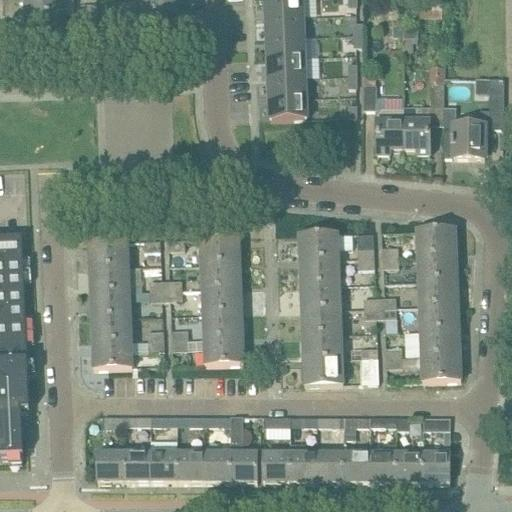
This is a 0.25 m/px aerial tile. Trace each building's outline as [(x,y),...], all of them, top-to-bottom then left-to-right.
[(64,0),(25,0),(26,20),(65,19),(64,0)] [(176,0),(137,0),(138,18),(177,17),(176,0)] [(303,21),(302,0),(266,2),(267,22),(303,21)] [(356,0),(348,0),(349,11),(357,11),(356,0)] [(441,2),(415,2),(415,24),(442,24),(441,2)] [(104,18),(120,17),(120,6),(104,7),(104,18)] [(80,18),(97,17),(96,7),(80,7),(80,18)] [(97,17),(80,18),(81,29),(97,28),(97,17)] [(120,17),(104,18),(104,28),(120,28),(120,17)] [(177,17),(138,18),(138,43),(177,42),(177,17)] [(65,45),(65,19),(26,20),(27,45),(65,45)] [(304,41),(303,21),(267,22),(267,43),(304,41)] [(354,27),(354,39),(362,39),(362,27),(354,27)] [(392,30),(393,42),(402,42),(402,30),(392,30)] [(405,33),(404,49),(414,49),(418,49),(419,33),(405,33)] [(362,39),(354,39),(354,51),(362,51),(362,39)] [(304,41),(267,43),(268,63),(305,62),(304,41)] [(305,82),(305,62),(268,63),(269,84),(305,82)] [(349,68),(349,80),(357,80),(357,68),(349,68)] [(357,80),(349,80),(348,92),(357,92),(357,80)] [(305,82),(269,84),(270,104),(306,103),(305,82)] [(443,87),(430,87),(429,111),(443,111),(443,87)] [(377,90),(364,90),(364,115),(376,115),(377,90)] [(491,99),(490,132),(504,132),(504,100),(491,99)] [(307,124),(306,103),(270,104),(271,125),(307,124)] [(110,120),(133,126),(138,111),(114,104),(110,120)] [(159,169),(173,168),(171,106),(145,107),(146,123),(152,123),(153,154),(143,154),(143,166),(159,166),(159,169)] [(348,109),(348,121),(356,122),(357,109),(348,109)] [(404,125),(404,155),(417,155),(417,161),(429,161),(429,117),(424,113),(416,113),(416,125),(404,125)] [(378,118),(377,155),(378,161),(390,161),(390,155),(404,155),(404,125),(404,114),(382,114),(378,118)] [(454,129),(454,150),(453,163),(485,163),(485,130),(454,129)] [(418,261),(457,259),(456,234),(417,235),(418,261)] [(300,265),(339,264),(338,238),(299,240),(300,265)] [(357,263),(373,262),(372,239),(360,239),(361,253),(357,253),(357,263)] [(0,463),(24,462),(22,417),(30,417),(23,241),(0,242),(0,463)] [(201,269),(240,267),(239,242),(201,243),(201,269)] [(167,255),(183,254),(183,244),(167,245),(167,255)] [(159,255),(159,245),(144,246),(144,256),(159,255)] [(90,273),(129,271),(128,246),(89,247),(90,273)] [(382,262),(397,261),(397,251),(381,252),(382,262)] [(458,284),(457,259),(418,261),(419,286),(458,284)] [(397,272),(397,261),(382,262),(382,272),(397,272)] [(373,273),(373,262),(357,263),(358,273),(373,273)] [(340,289),(339,264),(300,265),(301,290),(340,289)] [(201,269),(202,283),(202,294),(241,292),(240,267),(201,269)] [(130,296),(129,271),(90,273),(91,298),(130,296)] [(170,284),(168,285),(168,295),(180,294),(179,284),(175,284),(170,284)] [(459,310),(458,284),(419,286),(420,311),(459,310)] [(168,295),(168,285),(148,285),(148,295),(168,295)] [(341,314),(340,289),(301,290),(302,315),(341,314)] [(242,317),(241,292),(202,294),(203,319),(242,317)] [(180,294),(168,295),(168,305),(180,304),(180,294)] [(168,295),(148,295),(148,305),(168,305),(168,295)] [(131,322),(130,296),(91,298),(92,323),(131,322)] [(378,312),(378,302),(362,303),(362,313),(378,312)] [(378,312),(394,312),(394,302),(378,302),(378,312)] [(459,310),(420,311),(421,336),(459,335),(459,310)] [(378,312),(362,313),(363,323),(379,322),(378,312)] [(395,336),(394,312),(378,312),(379,322),(384,322),(385,337),(395,336)] [(342,339),(341,314),(302,315),(303,340),(342,339)] [(243,343),(242,317),(203,319),(204,344),(243,343)] [(131,322),(92,323),(93,348),(132,347),(131,322)] [(147,345),(162,345),(162,335),(147,335),(147,345)] [(170,345),(185,345),(185,335),(170,335),(170,345)] [(460,360),(459,335),(421,336),(421,361),(460,360)] [(343,364),(342,339),(303,340),(304,366),(343,364)] [(243,343),(204,344),(205,370),(244,368),(243,343)] [(163,355),(162,345),(147,345),(147,356),(163,355)] [(185,345),(170,345),(170,356),(186,355),(185,345)] [(133,372),(132,347),(93,348),(94,374),(133,372)] [(361,364),(376,363),(376,352),(360,352),(361,364)] [(386,363),(401,362),(400,352),(385,352),(385,363),(386,363)] [(421,361),(401,362),(401,372),(422,371),(422,387),(461,385),(460,360),(421,361)] [(401,362),(386,363),(386,373),(401,372),(401,362)] [(376,363),(361,364),(361,389),(377,388),(376,363)] [(344,390),(343,364),(304,366),(305,391),(344,390)] [(125,430),(125,421),(98,421),(98,430),(125,430)] [(152,421),(125,421),(125,430),(152,431),(152,421)] [(179,421),(152,421),(152,431),(179,431),(179,421)] [(179,421),(179,431),(205,431),(205,422),(179,421)] [(231,422),(205,422),(205,431),(231,431),(231,422)] [(231,422),(231,431),(241,431),(258,431),(258,422),(231,422)] [(291,431),(291,422),(264,422),(264,431),(278,431),(278,442),(291,442),(291,431)] [(318,422),(291,422),(291,431),(318,431),(318,422)] [(318,422),(318,431),(345,431),(345,422),(318,422)] [(345,422),(345,431),(345,443),(356,443),(356,431),(371,432),(371,422),(345,422)] [(398,422),(371,422),(371,432),(397,432),(398,422)] [(398,422),(397,432),(397,443),(409,443),(409,432),(423,432),(423,422),(398,422)] [(231,431),(231,457),(230,487),(258,487),(258,457),(241,457),(241,431),(231,431)] [(126,487),(126,457),(98,457),(98,487),(126,487)] [(152,457),(126,457),(126,487),(151,487),(152,457)] [(178,457),(152,457),(151,487),(178,487),(178,457)] [(204,457),(178,457),(178,487),(204,487),(204,457)] [(231,457),(204,457),(204,487),(230,487),(231,457)] [(291,487),(291,457),(264,457),(263,487),(291,487)] [(291,457),(291,487),(318,487),(318,458),(291,457)] [(344,458),(318,458),(318,487),(344,488),(344,458)] [(371,458),(344,458),(344,488),(371,488),(371,458)] [(371,458),(371,488),(397,488),(397,458),(371,458)] [(424,458),(397,458),(397,488),(424,488),(424,458)] [(424,458),(424,488),(450,488),(450,458),(424,458)]
